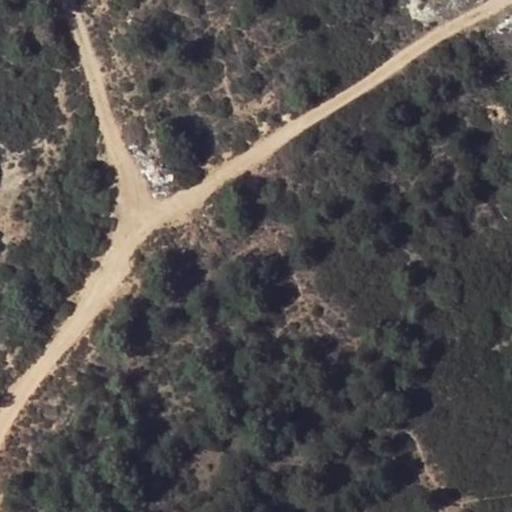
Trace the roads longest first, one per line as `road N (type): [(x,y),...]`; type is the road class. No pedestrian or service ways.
road 1 (track): [(483,0),(209,176),(134,234)]
road 2 (track): [(74,0),(128,132),(134,234)]
road 3 (track): [(134,234),(0,432)]
